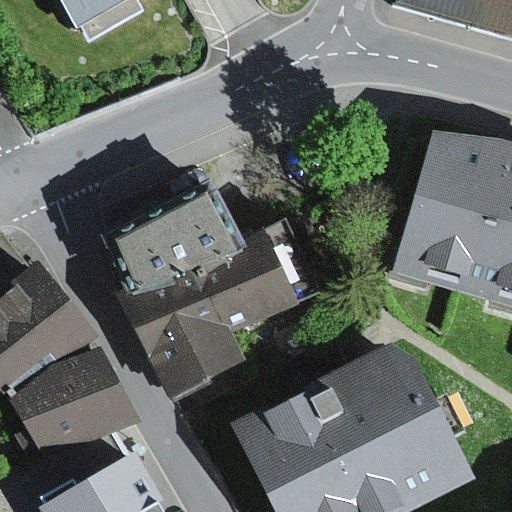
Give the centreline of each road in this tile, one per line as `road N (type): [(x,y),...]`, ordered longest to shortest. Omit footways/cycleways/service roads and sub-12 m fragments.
road 1 (residential): [(22,178),(58,202),(81,276),(141,401),(207,511)]
road 2 (unclassified): [(334,52),(22,178)]
road 3 (residential): [(334,52),(416,62),(511,89)]
